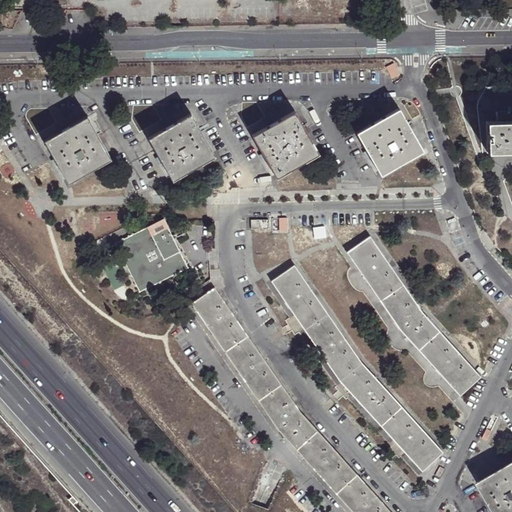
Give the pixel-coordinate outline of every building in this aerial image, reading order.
[(511,84),(487,86),(487,98),(511,96),(511,84)] [(357,133),(381,176),(423,152),(400,109),(357,133)] [(254,135),(278,178),(320,154),(296,111),(254,135)] [(511,111),(498,112),(498,122),(511,121),(511,111)] [(192,114),(149,138),(173,181),(216,157),(192,114)] [(113,159),(88,117),(46,143),(70,184),(113,159)] [(511,121),(498,122),(488,123),(489,152),(511,151),(511,121)] [(287,228),(286,218),(271,219),(272,229),(287,228)] [(251,229),(269,228),(268,220),(251,220),(251,229)] [(188,268),(163,221),(114,245),(140,293),(188,268)] [(370,235),(346,251),(381,302),(404,286),(370,235)] [(294,265),(271,281),(304,330),(328,315),(294,265)] [(421,311),(404,286),(381,302),(399,330),(418,351),(440,332),(421,311)] [(214,287),(191,303),(224,353),(247,336),(214,287)] [(361,363),(328,315),(304,330),(339,381),(361,363)] [(481,377),(440,332),(418,351),(460,397),(481,377)] [(281,385),(247,336),(224,353),(258,401),(281,385)] [(403,408),(361,363),(339,381),(380,426),(403,408)] [(299,411),(281,385),(258,401),(278,432),(296,450),(318,432),(299,411)] [(443,453),(403,408),(380,426),(421,473),(443,453)] [(357,475),(318,432),(296,450),(336,495),(357,475)] [(511,511),(511,466),(477,487),(491,511),(511,511)] [(390,511),(357,475),(336,495),(351,511),(390,511)]
